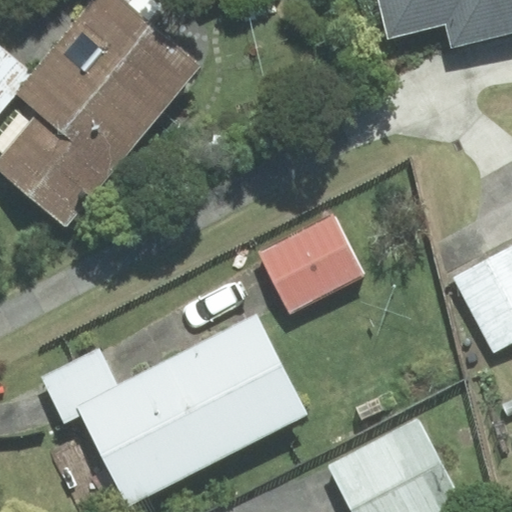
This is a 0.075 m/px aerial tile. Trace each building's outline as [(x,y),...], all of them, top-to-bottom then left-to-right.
[(0,126),(0,168),(67,224),(200,66),(121,0),(96,0),(17,95),(21,101),(0,126)] [(205,0),(211,10),(230,0),(205,0)] [(511,0),(383,0),(391,34),(449,20),(454,43),(511,28),(511,0)] [(0,46),(0,106),(30,72),(0,46)] [(362,273),(333,218),(262,255),(291,310),(362,273)] [(511,341),(511,249),(456,279),(494,351),(511,341)] [(306,412),(256,318),(119,389),(80,409),(82,413),(129,503),(306,412)] [(82,413),(80,409),(119,389),(99,350),(43,377),(65,422),(82,413)] [(352,511),(457,511),(465,508),(418,418),(328,466),(352,511)]
